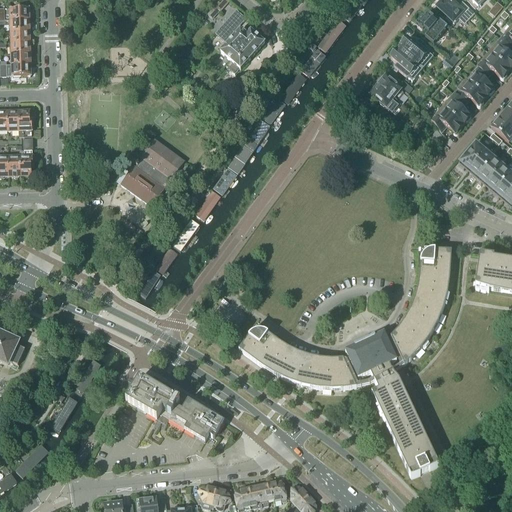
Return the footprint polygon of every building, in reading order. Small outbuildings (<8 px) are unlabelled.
[(218,3),(215,7),(221,12),(224,9),(229,3),(225,0),(224,0),(220,5),(218,3)] [(357,0),(348,12),(348,15),(351,17),(353,17),(366,0),(357,0)] [(441,3),(436,9),(438,10),(446,18),(444,21),(450,26),(452,24),(454,26),(458,22),(462,18),(468,24),(475,16),(462,4),(457,9),(447,0),(443,4),(443,5),(442,3),(441,3)] [(457,0),(459,1),(459,0),(468,0),(470,1),(477,9),(478,9),(487,0),(457,0)] [(5,12),(0,11),(0,24),(5,24),(5,23),(29,22),(29,17),(30,17),(30,13),(29,12),(28,11),(18,11),(17,10),(13,10),(12,11),(5,12)] [(238,30),(246,21),(236,12),(215,35),(227,46),(220,54),(230,63),(231,64),(226,69),(234,76),(239,71),(240,72),(264,45),(250,32),(246,37),(240,32),(238,30)] [(500,18),(505,22),(509,17),(504,13),(500,18)] [(328,19),(333,23),(337,18),(332,14),(328,19)] [(422,19),(415,26),(423,33),(424,32),(428,35),(425,39),(433,46),(447,30),(439,23),(438,23),(428,15),(424,20),(422,19)] [(29,22),(5,23),(5,24),(5,27),(9,27),(9,34),(11,34),(29,33),(31,32),(30,28),(29,27),(29,22)] [(511,28),(500,42),(511,52),(511,51),(511,28)] [(323,46),(324,49),(326,51),(329,51),(342,34),(341,31),(339,29),(336,30),(323,46)] [(11,34),(11,45),(30,45),(29,40),(31,39),(31,35),(29,34),(29,33),(11,34)] [(399,51),(418,67),(428,55),(429,54),(427,53),(424,50),(422,49),(422,48),(420,47),(417,44),(416,43),(416,44),(413,47),(412,45),(410,44),(407,41),(406,42),(404,42),(404,43),(402,45),(402,47),(401,48),(401,49),(399,50),(399,51)] [(495,47),(489,55),(509,73),(511,70),(511,69),(511,59),(508,56),(511,52),(500,42),(495,47)] [(11,45),(12,56),(30,56),(30,55),(31,54),(31,50),(30,49),(30,45),(11,45)] [(392,59),(390,61),(396,65),(393,69),(394,70),(398,72),(405,79),(407,80),(407,79),(417,67),(418,67),(399,51),(399,52),(398,52),(397,53),(397,54),(396,54),(395,56),(394,56),(392,58),(392,59)] [(481,65),(477,69),(489,79),(489,78),(492,74),(496,78),(499,80),(499,81),(500,81),(501,82),(503,82),(507,78),(507,76),(509,73),(489,55),(481,65)] [(12,56),(12,68),(30,67),(30,62),(31,61),(31,57),(30,57),(30,56),(12,56)] [(304,74),(305,77),(307,78),(310,78),(323,61),(322,58),(320,57),(317,57),(304,74)] [(454,57),(449,62),(454,67),(459,61),(454,57)] [(447,61),(443,65),(451,71),(454,67),(447,61)] [(12,68),(7,68),(7,79),(14,79),(15,80),(19,80),(20,78),(30,78),(30,77),(32,76),(32,72),(30,71),(30,67),(12,68)] [(475,77),(468,84),(486,100),(489,97),(491,97),(494,93),(494,91),(492,89),(491,89),(490,88),(488,87),(485,84),(488,80),(489,79),(477,69),(472,75),(475,77)] [(378,87),(377,87),(397,104),(404,95),(398,88),(385,78),(383,81),(380,81),(377,84),(378,87)] [(285,98),(285,100),(288,102),(290,102),(303,85),(303,82),(300,80),(298,81),(285,98)] [(207,87),(211,90),(216,85),(213,82),(207,87)] [(458,92),(454,97),(466,107),(466,106),(469,102),(473,105),(476,108),(476,109),(478,110),(480,110),(484,105),(484,103),(486,100),(468,84),(466,83),(465,84),(458,92)] [(400,106),(397,104),(377,87),(375,90),(372,90),(370,93),(370,96),(370,97),(380,105),(380,107),(383,110),(385,110),(392,115),(400,106)] [(443,110),(442,110),(463,128),(465,125),(467,125),(471,120),(471,118),(469,117),(469,116),(468,117),(467,116),(466,115),(465,114),(462,111),(465,107),(466,107),(454,97),(453,97),(443,110)] [(265,122),(266,124),(268,126),(271,126),(284,109),(283,106),(281,105),(278,105),(265,122)] [(463,128),(442,110),(435,118),(432,123),(431,123),(431,124),(441,135),(443,133),(446,129),(450,132),(453,135),(453,136),(455,137),(457,137),(460,133),(460,131),(463,128)] [(252,116),(258,121),(261,116),(255,112),(252,116)] [(499,120),(498,121),(511,132),(511,117),(506,112),(505,113),(503,113),(501,116),(501,117),(499,120)] [(11,115),(7,115),(7,134),(19,133),(18,114),(16,113),(13,113),(11,115)] [(21,114),(18,114),(19,133),(19,140),(21,140),(32,140),(32,133),(32,129),(33,129),(33,122),(32,122),(32,121),(30,121),(30,114),(28,114),(28,113),(21,113),(21,114)] [(382,126),(401,142),(404,138),(396,132),(400,127),(389,118),(382,126)] [(511,140),(511,132),(498,121),(496,123),(495,124),(494,124),(492,127),(492,128),(491,129),(491,130),(509,145),(511,140)] [(248,146),(249,149),(251,151),(254,150),(266,133),(266,131),(263,129),(261,129),(248,146)] [(133,169),(133,170),(164,192),(184,164),(153,141),(140,160),(142,161),(138,166),(137,165),(135,166),(137,167),(135,170),(133,169)] [(23,142),(23,151),(32,151),(32,142),(23,142)] [(459,166),(458,167),(464,172),(465,170),(469,173),(467,175),(484,155),(487,151),(478,143),(475,147),(470,153),(469,153),(465,158),(465,159),(460,165),(459,166)] [(484,155),(467,175),(469,173),(472,176),(471,178),(476,182),(493,162),(496,158),(487,151),(484,155)] [(19,153),(20,159),(20,179),(22,179),(22,180),(29,180),(29,178),(31,178),(31,171),(33,171),(34,171),(34,164),(33,164),(33,159),(32,159),(32,153),(19,153)] [(231,171),(231,174),(234,175),(236,175),(249,158),(248,155),(246,153),(243,154),(231,171)] [(493,162),(476,182),(481,187),(483,185),(486,187),(484,189),(484,190),(502,169),(505,166),(496,158),(493,162)] [(0,159),(0,180),(3,180),(4,179),(8,179),(8,160),(0,159)] [(20,159),(8,160),(8,179),(13,179),(15,180),(18,180),(19,179),(20,179),(20,159)] [(219,165),(216,170),(220,174),(224,169),(219,165)] [(502,169),(484,190),(485,190),(487,188),(490,191),(488,193),(493,197),(511,177),(511,174),(511,171),(505,166),(502,169)] [(164,192),(133,170),(120,187),(151,209),(164,192)] [(511,174),(511,177),(493,197),(498,202),(500,199),(503,202),(502,204),(502,205),(511,192),(511,174)] [(214,193),(215,196),(217,198),(220,197),(232,180),(232,177),(230,176),(227,176),(214,193)] [(511,192),(502,205),(504,203),(507,205),(505,207),(511,212),(511,211),(511,192)] [(199,218),(200,221),(202,222),(205,222),(217,205),(216,202),(214,200),(211,201),(199,218)] [(189,208),(185,213),(190,217),(194,212),(189,208)] [(134,235),(139,239),(143,234),(137,230),(134,235)] [(176,248),(177,251),(179,252),(182,252),(194,235),(194,232),(191,230),(188,231),(176,248)] [(159,250),(160,250),(162,252),(166,248),(159,243),(156,247),(160,249),(159,250)] [(425,269),(425,272),(424,278),(422,278),(421,290),(418,302),(413,313),(408,323),(401,333),(392,342),(404,368),(411,362),(421,351),(422,350),(430,338),(437,325),(438,324),(443,310),(447,296),(447,294),(449,280),(451,253),(421,251),(420,269),(425,269)] [(157,271),(158,274),(160,276),(163,275),(175,258),(174,255),(172,253),(169,254),(157,271)] [(479,258),(477,272),(475,290),(480,291),(488,294),(489,292),(511,295),(511,267),(493,265),(494,260),(479,258)] [(105,264),(104,266),(102,269),(98,271),(98,276),(103,279),(107,277),(107,272),(110,267),(105,264)] [(140,292),(140,295),(143,297),(146,296),(157,279),(157,276),(154,274),(151,275),(140,292)] [(273,376),(274,377),(287,383),(300,388),(302,388),(316,391),(331,392),(332,392),(347,391),(356,390),(344,364),(332,365),(320,364),(308,362),(297,358),(286,353),(275,346),(274,348),(268,343),(271,338),(256,328),(238,352),(260,368),(273,376)] [(0,363),(8,367),(9,364),(17,368),(25,351),(17,347),(18,344),(0,335),(0,363)] [(396,363),(383,336),(374,341),(374,340),(373,341),(356,349),(355,349),(355,350),(345,354),(358,381),(370,376),(378,393),(371,396),(411,481),(415,479),(420,477),(420,476),(429,472),(429,473),(434,470),(438,468),(433,458),(430,459),(396,385),(399,384),(399,383),(398,382),(397,380),(395,379),(394,378),(393,377),(389,367),(396,363)] [(78,386),(78,389),(81,390),(84,390),(95,372),(95,370),(92,368),(90,368),(78,386)] [(160,418),(205,445),(206,443),(209,438),(214,441),(216,437),(224,424),(199,409),(200,407),(199,406),(190,401),(189,400),(175,392),(174,391),(165,386),(164,385),(155,380),(154,379),(153,380),(154,380),(150,387),(149,387),(140,382),(139,381),(135,389),(132,387),(128,393),(131,394),(126,404),(125,404),(126,404),(157,423),(160,418)] [(52,428),(53,431),(55,432),(58,431),(68,413),(67,410),(65,409),(62,409),(52,428)] [(43,426),(48,430),(49,430),(51,427),(50,426),(44,422),(42,425),(43,426)] [(26,461),(26,464),(28,466),(31,466),(45,450),(45,447),(43,445),(40,445),(26,461)] [(1,486),(3,489),(6,489),(22,475),(22,472),(20,470),(17,470),(1,483),(1,486)] [(274,485),(272,486),(274,498),(273,498),(274,501),(275,504),(282,502),(282,505),(287,504),(286,501),(285,496),(283,487),(282,487),(281,484),(280,484),(278,483),(276,483),(274,485)] [(259,489),(257,489),(262,509),(264,508),(264,510),(268,509),(268,507),(267,505),(268,504),(267,503),(274,501),(273,498),(274,498),(272,486),(259,489)] [(200,508),(212,511),(217,492),(208,489),(207,490),(205,489),(202,491),(201,493),(198,495),(199,496),(195,499),(199,507),(199,506),(200,508)] [(257,489),(246,492),(249,506),(250,510),(251,511),(262,509),(257,489)] [(292,510),(293,511),(308,498),(303,492),(301,492),(299,490),(297,490),(295,491),(291,491),(291,502),(295,507),(292,510)] [(236,498),(235,498),(237,507),(238,511),(250,511),(251,511),(250,510),(249,506),(246,492),(242,492),(240,491),(237,492),(236,494),(235,494),(236,498)] [(217,492),(212,511),(214,511),(215,508),(217,508),(217,511),(223,511),(225,507),(231,504),(229,501),(230,499),(228,495),(226,495),(225,494),(217,492)] [(314,505),(308,498),(293,511),(314,511),(316,511),(316,508),(314,506),(314,505)] [(157,511),(165,511),(165,500),(156,501),(157,511)] [(140,511),(157,511),(156,501),(139,503),(140,511)]
